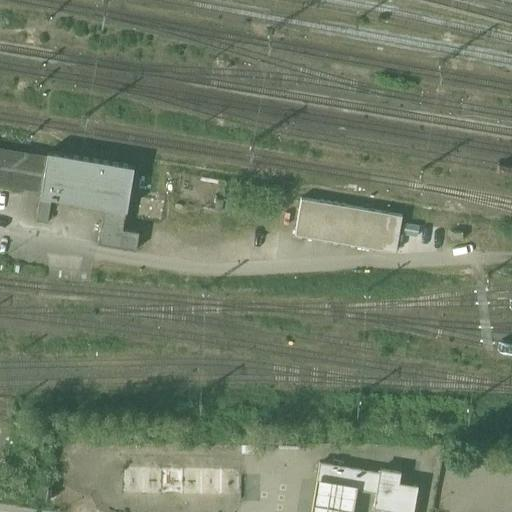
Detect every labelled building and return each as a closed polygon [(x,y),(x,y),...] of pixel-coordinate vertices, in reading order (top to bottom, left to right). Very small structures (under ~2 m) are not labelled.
[(0,184),(40,192),(47,155),(0,147),(0,184)] [(126,210),(134,166),(47,151),(47,155),(40,192),(40,195),(103,206),(125,210),(126,210)] [(134,215),(161,219),(164,199),(137,195),(134,215)] [(393,251),(400,215),(299,198),(293,234),(393,251)] [(125,210),(103,206),(97,243),(135,250),(138,232),(122,229),(125,210)] [(321,456),(317,474),(360,483),(376,486),(372,506),(394,510),(400,481),(402,472),(321,456)] [(121,465),(121,488),(217,489),(217,466),(121,465)] [(309,511),(354,511),(360,483),(317,474),(309,511)]
